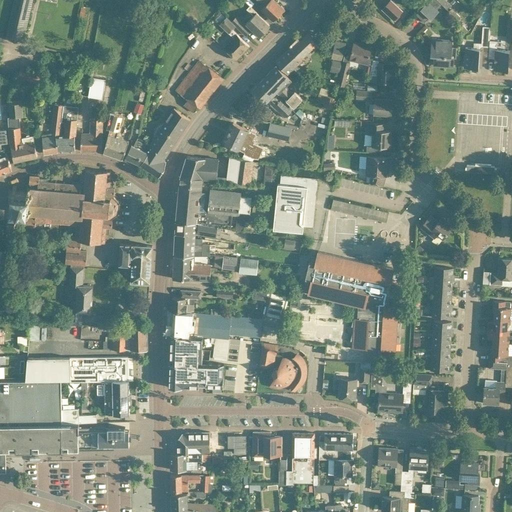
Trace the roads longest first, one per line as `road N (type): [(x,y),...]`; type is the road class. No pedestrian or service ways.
road 1 (residential): [(476,236),(464,208),(413,158),(411,52),(346,0)]
road 2 (tertiary): [(166,192),(195,128),(317,0)]
road 3 (tertiary): [(158,411),(166,192)]
road 4 (residential): [(472,425),(465,406),(476,236)]
road 5 (residential): [(166,192),(119,166),(78,157),(0,180)]
road 6 (residential): [(158,411),(313,411)]
